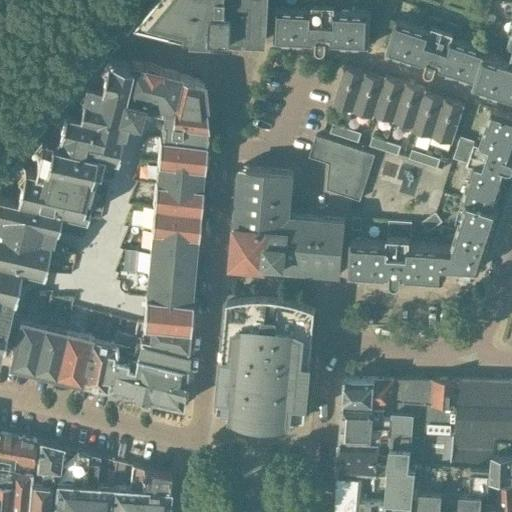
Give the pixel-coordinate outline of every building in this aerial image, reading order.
[(265,39),(266,0),(155,0),(137,22),(138,23),(140,24),(149,28),(151,26),(187,35),(187,36),(212,37),(212,36),(230,36),(230,38),(253,39),(265,39)] [(306,0),(306,7),(277,6),(275,40),(294,40),(294,45),(303,45),(303,41),(317,42),(317,45),(318,46),(320,48),(322,48),(324,0),(306,0)] [(342,0),(324,0),(322,48),(324,48),(327,46),(327,42),(341,43),(341,47),(351,47),(351,43),(370,44),(371,10),(342,9),(342,0)] [(488,11),(485,20),(494,22),(496,14),(488,11)] [(429,70),(445,20),(429,14),(425,27),(396,18),(386,50),(404,55),(402,59),(411,62),(412,58),(426,63),(425,65),(425,67),(426,69),(427,70),(429,70)] [(480,64),(486,47),(458,38),(462,25),(445,20),(429,70),(430,71),(432,71),(435,68),(436,66),(449,70),(448,74),(457,77),(458,73),(474,79),(473,82),(491,88),(496,72),(497,70),(480,64)] [(497,70),(501,56),(485,51),(487,47),(486,47),(480,64),(497,70)] [(511,55),(504,53),(503,56),(501,56),(497,70),(496,72),(511,77),(511,55)] [(40,137),(40,135),(57,139),(60,124),(59,124),(60,122),(75,126),(77,113),(63,110),(63,108),(78,112),(83,95),(94,97),(96,82),(100,83),(104,67),(109,69),(112,58),(107,56),(104,55),(0,179),(0,213),(0,212),(0,191),(16,196),(20,178),(31,180),(34,169),(25,167),(25,166),(23,165),(23,164),(34,167),(38,151),(37,151),(37,149),(47,152),(51,139),(40,137)] [(204,156),(206,139),(204,139),(205,124),(207,124),(207,125),(208,125),(206,106),(208,104),(204,94),(202,80),(192,78),(192,76),(179,73),(179,72),(160,67),(160,66),(159,65),(149,60),(146,62),(145,62),(144,63),(131,60),(130,62),(112,58),(109,69),(104,67),(100,83),(96,82),(94,97),(83,95),(78,112),(63,108),(63,110),(77,113),(75,126),(60,122),(59,124),(60,124),(57,139),(40,135),(40,137),(51,139),(47,152),(37,149),(37,151),(38,151),(34,167),(23,164),(23,165),(25,166),(25,167),(34,169),(31,180),(20,178),(16,196),(0,191),(0,212),(0,213),(0,341),(2,342),(6,325),(3,324),(7,309),(10,296),(14,296),(18,281),(17,281),(20,265),(43,271),(51,237),(45,236),(47,229),(55,231),(60,209),(85,215),(93,181),(93,180),(88,179),(89,173),(97,175),(103,153),(116,156),(116,155),(109,153),(112,141),(120,142),(120,141),(119,141),(121,130),(116,129),(120,114),(137,118),(142,100),(172,107),(171,120),(165,120),(165,119),(163,119),(163,121),(162,135),(159,134),(159,135),(157,160),(158,160),(156,179),(155,179),(151,228),(152,229),(150,247),(147,274),(148,274),(146,293),(145,293),(145,296),(146,297),(146,296),(189,300),(191,301),(192,297),(190,297),(180,297),(181,291),(191,292),(192,278),(194,260),(183,259),(184,253),(193,254),(193,255),(194,255),(195,251),(194,251),(196,237),(186,236),(186,231),(196,232),(197,233),(198,229),(196,229),(186,229),(187,223),(198,224),(201,191),(189,190),(190,185),(200,186),(200,187),(201,187),(202,183),(200,183),(200,184),(190,183),(191,178),(201,179),(202,164),(203,164),(204,161),(202,160),(202,161),(192,160),(193,155),(204,156)] [(273,82),(290,87),(298,63),(282,58),(273,82)] [(354,107),(366,71),(345,64),(333,101),(354,107)] [(375,111),(385,77),(366,71),(354,107),(374,114),(375,111)] [(511,95),(511,77),(496,72),(491,88),(489,92),(498,95),(499,91),(511,95)] [(394,117),(406,80),(386,74),(385,77),(375,111),(394,117)] [(414,123),(426,90),(427,87),(406,80),(394,117),(414,123)] [(433,133),(445,96),(426,90),(414,123),(413,126),(433,133)] [(465,102),(445,96),(433,133),(453,139),(465,102)] [(511,156),(511,153),(511,112),(492,106),(481,140),(461,134),(458,145),(511,162),(511,156)] [(344,135),(347,126),(333,122),(330,131),(344,135)] [(361,131),(347,126),(344,135),(358,139),(361,131)] [(360,198),(375,152),(316,133),(309,155),(329,161),(327,187),(360,198)] [(384,148),(387,139),(373,135),(370,143),(384,148)] [(401,144),(387,139),(384,148),(398,153),(401,144)] [(511,162),(458,145),(455,156),(474,162),(463,196),(467,198),(495,205),(507,168),(509,168),(510,168),(511,167),(511,162)] [(423,161),(426,153),(412,148),(410,156),(423,161)] [(440,157),(426,153),(423,161),(437,166),(440,157)] [(341,270),(346,217),(289,212),(289,213),(283,212),(284,199),(289,199),(291,199),(294,169),(241,165),(232,260),(267,263),(284,265),(341,270)] [(491,235),(500,207),(495,205),(467,198),(457,229),(490,240),(492,235),(491,235)] [(443,220),(437,211),(422,221),(429,230),(443,220)] [(362,227),(362,216),(354,216),(353,227),(362,227)] [(397,280),(401,219),(390,218),(388,238),(352,236),(350,271),(392,274),(392,275),(392,276),(393,277),(394,278),(395,279),(396,279),(397,280)] [(446,265),(447,242),(412,240),(413,220),(401,219),(397,280),(399,280),(400,279),(401,279),(402,278),(402,277),(403,275),(403,274),(445,277),(446,265)] [(480,267),(487,245),(489,246),(490,240),(457,229),(453,243),(447,242),(446,265),(480,267)] [(308,398),(312,361),(311,361),(316,304),(310,301),(304,299),(298,297),(292,296),(286,295),(280,294),(273,293),(267,292),(260,292),(254,292),(248,293),(241,294),(235,295),(229,296),(224,344),(225,344),(224,353),(223,353),(220,390),(221,390),(219,405),(234,411),(248,414),(263,416),(278,417),(292,416),(307,413),(308,398)] [(187,345),(188,325),(189,325),(189,322),(187,322),(184,321),(184,318),(157,315),(157,319),(144,318),(144,317),(143,317),(143,318),(137,318),(134,332),(116,328),(114,340),(90,335),(91,333),(21,316),(10,358),(9,361),(26,365),(29,354),(34,355),(32,365),(31,365),(30,366),(35,367),(35,366),(34,365),(37,356),(42,357),(39,368),(57,373),(59,366),(74,370),(72,376),(105,384),(104,384),(108,385),(129,390),(132,391),(148,395),(151,396),(151,395),(152,396),(153,396),(163,398),(163,399),(165,399),(166,398),(176,401),(178,401),(179,400),(180,400),(180,399),(181,398),(182,389),(183,388),(183,387),(182,387),(183,381),(184,381),(184,379),(183,379),(184,366),(185,366),(185,365),(185,364),(187,345)] [(373,403),(374,390),(375,375),(347,375),(344,402),(373,403)] [(393,404),(395,376),(375,375),(374,390),(373,403),(393,404)] [(430,431),(432,403),(434,376),(395,376),(393,404),(393,417),(392,429),(391,437),(391,449),(390,455),(424,458),(425,449),(454,451),(454,448),(454,433),(432,431),(430,431)] [(424,458),(420,511),(482,511),(484,493),(499,494),(497,475),(511,474),(511,379),(433,378),(432,431),(454,433),(454,448),(454,451),(453,460),(446,460),(424,458)] [(393,404),(373,403),(344,402),(343,415),(393,417),(393,404)] [(392,429),(393,417),(343,415),(342,427),(392,429)] [(391,437),(392,429),(342,427),(342,434),(391,437)] [(14,468),(17,469),(18,464),(14,463),(15,459),(19,434),(0,429),(0,456),(9,457),(8,464),(0,462),(0,511),(9,511),(12,483),(14,468)] [(33,462),(36,438),(19,434),(15,459),(33,462)] [(391,449),(391,437),(342,434),(341,450),(380,453),(380,448),(391,449)] [(82,511),(88,452),(77,449),(74,481),(59,479),(63,445),(40,439),(36,467),(43,468),(52,469),(50,485),(55,486),(53,511),(82,511)] [(380,458),(380,453),(341,450),(340,465),(366,466),(366,467),(376,468),(390,468),(390,458),(380,458)] [(110,511),(113,484),(97,483),(100,455),(88,452),(82,511),(110,511)] [(420,511),(424,458),(390,455),(390,458),(390,468),(386,511),(420,511)] [(167,511),(171,472),(132,462),(130,485),(113,484),(110,511),(167,511)] [(375,486),(376,468),(366,467),(366,470),(340,468),(339,493),(364,493),(365,485),(375,486)] [(28,511),(31,479),(32,470),(17,469),(14,468),(12,483),(9,511),(28,511)] [(48,511),(50,485),(52,469),(43,468),(42,480),(31,479),(28,511),(48,511)] [(386,511),(390,468),(376,468),(375,486),(379,486),(378,495),(364,493),(362,511),(386,511)] [(511,511),(511,480),(498,481),(500,494),(503,494),(503,511),(511,511)] [(362,511),(364,493),(339,493),(337,511),(362,511)] [(503,511),(503,494),(500,494),(488,493),(486,511),(503,511)]
